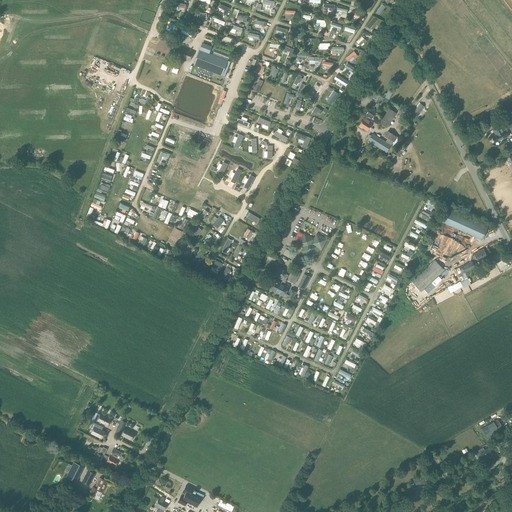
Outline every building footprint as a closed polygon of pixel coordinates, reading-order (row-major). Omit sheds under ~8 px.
[(230,8),(220,4),(218,8),(225,10),(223,14),(227,15),(230,8)] [(384,10),(375,16),(378,20),(387,14),(384,10)] [(359,22),(360,19),(363,20),(364,17),(355,12),(353,16),(357,18),(355,20),(359,22)] [(377,19),(374,17),(367,26),(369,28),(377,19)] [(227,60),(209,53),(211,46),(202,43),(194,64),(210,71),(210,73),(213,74),(213,72),(221,75),(227,60)] [(175,45),(172,54),(190,61),(193,52),(175,45)] [(300,53),(300,50),(297,50),(296,57),(302,57),(302,60),(305,60),(305,58),(306,58),(306,54),(300,53)] [(348,60),(350,62),(355,58),(358,56),(354,51),(345,58),(348,61),(348,60)] [(260,74),(260,73),(263,73),(264,67),(262,66),(262,63),(259,62),(256,73),(260,74)] [(347,63),(344,67),(355,74),(358,70),(347,63)] [(146,80),(151,68),(147,67),(142,78),(146,80)] [(287,75),(287,73),(284,72),(282,77),(281,76),(278,82),(281,83),(281,82),(285,83),(286,77),(287,77),(288,75),(287,75)] [(300,77),(301,76),(298,74),(294,83),(297,85),(300,79),(301,80),(302,78),(300,77)] [(337,74),(334,79),(345,86),(348,81),(337,74)] [(212,76),(211,80),(222,85),(224,81),(212,76)] [(211,86),(188,78),(180,96),(204,105),(211,86)] [(259,79),(253,90),(258,92),(262,81),(259,79)] [(308,81),(305,91),(311,93),(314,83),(308,81)] [(141,91),(142,87),(145,88),(147,84),(141,82),(138,90),(141,91)] [(162,96),(160,100),(165,102),(167,96),(163,94),(165,89),(157,86),(154,92),(162,96)] [(293,99),(294,95),(287,93),(284,103),(287,104),(289,98),(293,99)] [(327,93),(322,102),(326,104),(330,95),(327,93)] [(424,107),(420,104),(414,112),(418,115),(424,107)] [(211,115),(213,106),(205,105),(204,112),(208,113),(208,114),(211,115)] [(318,109),(319,108),(316,107),(311,115),(313,117),(317,111),(320,114),(322,111),(318,109)] [(374,121),(379,114),(370,108),(366,115),(374,121)] [(393,118),(396,113),(389,109),(381,123),(384,125),(390,116),(393,118)] [(190,119),(206,123),(208,117),(189,113),(189,115),(185,114),(185,117),(177,115),(175,121),(188,124),(190,119)] [(259,117),(257,122),(269,126),(271,122),(259,117)] [(237,118),(236,123),(247,127),(249,123),(237,118)] [(364,118),(359,126),(367,131),(372,124),(369,123),(370,121),(364,118)] [(411,126),(407,123),(401,131),(405,134),(411,126)] [(493,129),(495,135),(492,137),(495,142),(508,136),(505,130),(502,125),(500,126),(493,129)] [(120,135),(121,133),(118,131),(116,137),(124,141),(126,138),(120,135)] [(276,131),(273,135),(285,142),(288,138),(276,131)] [(393,142),(397,136),(387,131),(384,136),(393,142)] [(300,133),(298,138),(304,141),(302,147),(307,148),(311,138),(300,133)] [(154,143),(157,145),(160,139),(149,134),(147,137),(155,141),(154,143)] [(243,136),(238,134),(234,146),(238,148),(243,136)] [(390,145),(372,134),(368,141),(386,152),(390,145)] [(165,157),(166,154),(161,151),(157,159),(160,160),(162,156),(165,157)] [(121,158),(120,161),(123,162),(125,163),(128,156),(126,155),(124,160),(121,158)] [(248,161),(242,171),(245,172),(251,163),(248,161)] [(227,164),(223,162),(219,170),(223,172),(227,164)] [(237,168),(231,181),(235,184),(242,171),(237,168)] [(135,170),(133,176),(141,179),(143,174),(135,170)] [(219,181),(222,183),(229,175),(226,172),(219,181)] [(108,177),(108,175),(103,173),(101,179),(110,182),(111,179),(108,177)] [(254,177),(250,175),(244,187),(248,189),(254,177)] [(101,184),(99,188),(108,192),(110,188),(106,187),(107,185),(101,182),(100,184),(101,184)] [(95,193),(94,197),(104,201),(105,198),(99,195),(99,193),(98,193),(97,194),(95,193)] [(268,196),(262,205),(265,207),(272,198),(268,196)] [(96,204),(98,200),(94,199),(93,202),(92,202),(91,206),(100,209),(101,206),(96,204)] [(154,215),(153,218),(156,219),(161,209),(158,207),(157,207),(154,215)] [(208,212),(205,210),(199,216),(202,219),(204,217),(205,218),(207,217),(205,215),(208,212)] [(481,239),(487,227),(447,210),(442,221),(481,239)] [(126,216),(117,212),(115,215),(121,217),(119,221),(123,223),(126,216)] [(257,223),(260,219),(249,213),(247,217),(257,223)] [(213,224),(217,228),(224,220),(219,216),(213,224)] [(423,229),(425,225),(417,220),(416,223),(420,225),(419,227),(423,229)] [(190,233),(192,235),(195,233),(197,235),(202,230),(197,226),(190,233)] [(128,234),(130,229),(126,228),(123,227),(119,235),(122,236),(124,232),(128,234)] [(253,234),(254,233),(253,232),(248,229),(244,236),(249,239),(252,234),(253,234)] [(134,244),(139,233),(136,232),(133,238),(131,237),(130,241),(131,241),(131,242),(134,244)] [(304,233),(299,244),(304,246),(301,251),(303,252),(302,256),(310,260),(311,257),(314,251),(317,252),(319,248),(322,250),(328,239),(317,234),(314,239),(304,233)] [(205,242),(211,236),(209,234),(203,240),(205,242)] [(143,247),(147,239),(144,237),(142,241),(140,240),(137,245),(143,247)] [(221,250),(225,252),(230,243),(226,241),(221,250)] [(170,242),(168,245),(175,250),(177,247),(170,242)] [(413,250),(415,247),(406,242),(404,245),(413,250)] [(241,252),(242,250),(241,249),(242,247),(239,245),(233,256),(236,257),(240,251),(241,252)] [(168,249),(166,252),(171,255),(170,256),(173,258),(176,254),(168,249)] [(482,261),(488,259),(483,249),(474,253),(478,261),(482,260),(482,261)] [(203,255),(203,254),(201,251),(192,261),(194,263),(199,258),(202,260),(205,257),(203,255)] [(357,266),(361,262),(356,258),(353,263),(357,266)] [(221,267),(222,264),(216,260),(212,267),(216,269),(217,265),(221,267)] [(411,281),(421,291),(444,270),(435,260),(411,281)] [(462,266),(459,267),(461,270),(463,269),(465,273),(475,268),(472,261),(462,266)] [(282,278),(283,278),(286,274),(285,273),(286,270),(277,266),(273,274),(282,278)] [(381,274),(383,271),(374,266),(372,269),(381,274)] [(229,273),(231,271),(229,270),(230,269),(227,267),(221,276),(224,278),(228,272),(229,273)] [(295,284),(300,273),(293,269),(287,280),(295,284)] [(285,280),(288,275),(286,274),(283,278),(281,283),(275,280),(270,289),(283,296),(284,295),(287,296),(286,296),(292,299),(295,292),(290,289),(289,292),(286,291),(288,287),(284,285),(286,280),(285,280)] [(306,276),(307,275),(304,274),(298,286),(300,287),(301,286),(303,287),(308,277),(306,276)] [(396,282),(398,279),(389,274),(387,277),(396,282)] [(445,294),(455,285),(450,279),(440,288),(445,294)] [(278,302),(273,312),(277,314),(282,304),(278,302)] [(379,316),(381,311),(374,308),(373,310),(376,312),(375,314),(379,316)] [(347,314),(345,317),(352,320),(351,322),(354,324),(356,319),(347,314)] [(277,326),(275,330),(282,333),(286,326),(283,324),(281,328),(277,326)] [(305,337),(304,340),(308,343),(313,333),(310,331),(307,338),(305,337)] [(276,355),(270,367),(274,368),(279,357),(276,355)] [(353,369),(355,365),(346,360),(345,362),(351,366),(350,367),(353,369)] [(305,366),(300,376),(303,378),(308,367),(305,366)] [(347,378),(349,374),(340,370),(339,373),(344,375),(343,377),(347,378)] [(311,379),(315,381),(319,372),(316,371),(314,377),(312,376),(311,379)] [(101,414),(98,420),(98,421),(96,424),(103,427),(104,424),(108,425),(111,419),(101,414)] [(485,434),(501,425),(498,419),(482,428),(485,434)] [(96,424),(95,427),(94,427),(91,433),(101,438),(105,432),(101,430),(103,427),(96,424)] [(124,428),(121,434),(131,440),(135,433),(124,428)] [(502,438),(494,442),(497,447),(505,443),(502,438)] [(100,447),(97,453),(92,462),(98,465),(103,456),(103,454),(104,454),(107,449),(103,447),(102,448),(100,447)] [(119,459),(117,458),(118,454),(116,454),(118,451),(113,448),(112,451),(113,452),(112,455),(110,454),(106,463),(115,467),(119,459)] [(486,455),(491,453),(488,448),(480,452),(483,459),(487,457),(486,455)] [(70,466),(66,464),(63,472),(67,474),(66,477),(70,479),(69,480),(77,484),(85,467),(82,466),(81,467),(71,463),(70,466)] [(89,486),(95,474),(88,470),(82,482),(89,486)] [(414,490),(430,480),(424,472),(403,485),(407,490),(412,487),(414,490)] [(108,482),(100,478),(95,487),(93,487),(91,492),(95,494),(98,489),(103,492),(108,482)] [(84,496),(87,491),(73,484),(71,489),(84,496)] [(191,493),(193,489),(186,485),(183,491),(186,492),(183,497),(181,496),(178,502),(185,505),(187,502),(197,507),(201,498),(191,493)] [(369,499),(372,505),(380,502),(377,495),(369,499)] [(164,500),(165,498),(161,496),(160,498),(159,498),(155,506),(164,511),(168,503),(164,500)]
